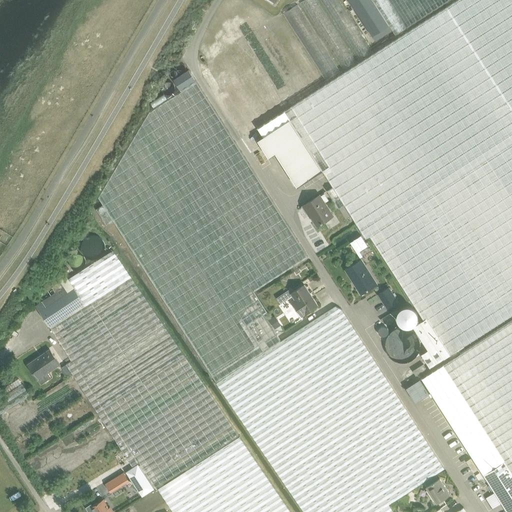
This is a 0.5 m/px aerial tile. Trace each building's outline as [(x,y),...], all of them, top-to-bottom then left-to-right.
[(289,119),(322,170),(326,177),(332,187),(344,205),(365,238),(368,236),(423,322),(413,328),(428,351),(421,356),(431,370),(444,362),(511,317),(511,0),(457,0),(386,45),(283,111),(289,119)] [(342,70),(355,61),(315,0),(304,0),(299,4),(342,70)] [(319,0),(357,60),(371,51),(338,0),(319,0)] [(347,0),(375,42),(392,31),(372,0),(347,0)] [(372,0),(392,31),(395,35),(449,0),(372,0)] [(325,80),(339,71),(296,5),(282,14),(325,80)] [(172,79),(180,91),(195,81),(188,70),(172,79)] [(103,204),(97,209),(106,224),(113,220),(215,381),(234,369),(279,339),(275,333),(274,331),(268,322),(262,314),(267,311),(253,290),(307,256),(291,230),(234,142),(195,81),(180,91),(167,99),(153,107),(150,110),(109,178),(98,197),(103,204)] [(263,136),(257,140),(268,157),(268,158),(275,153),(289,175),(292,176),(296,183),(305,181),(322,170),(289,119),(263,136)] [(338,208),(344,205),(332,187),(327,190),(338,208)] [(316,226),(332,216),(319,195),(304,205),(312,218),(311,218),(316,226)] [(104,250),(104,247),(104,245),(103,242),(102,240),(100,238),(98,237),(95,236),(93,236),(90,236),(87,237),(85,238),(83,240),(82,242),(81,245),(81,247),(81,250),(82,252),(83,254),(85,256),(87,258),(90,259),(93,259),(95,259),(98,258),(100,256),(102,254),(103,252),(104,250)] [(360,236),(350,242),(356,253),(367,246),(360,236)] [(74,288),(84,303),(129,275),(113,251),(68,279),(74,288)] [(69,262),(70,266),(73,269),(76,270),(80,269),(83,267),(85,264),(86,261),(84,257),(82,255),(78,253),(75,254),(71,256),(70,259),(69,262)] [(360,295),(377,284),(361,260),(345,270),(354,285),(353,285),(360,295)] [(465,511),(463,507),(454,511),(442,511),(440,509),(434,511),(393,511),(389,504),(423,482),(434,475),(444,469),(417,428),(400,400),(365,346),(341,310),(334,307),(283,340),(216,383),(228,400),(270,463),(303,511),(290,511),(247,448),(219,408),(215,400),(172,339),(129,275),(84,303),(49,327),(71,361),(66,364),(69,369),(132,467),(139,462),(156,489),(157,487),(173,511),(465,511)] [(39,311),(49,327),(84,303),(74,288),(68,279),(67,280),(66,277),(60,281),(60,282),(51,288),(54,292),(35,305),(39,311)] [(301,316),(317,306),(304,285),(290,293),(295,300),(292,302),(301,316)] [(389,288),(377,295),(386,309),(398,302),(389,288)] [(401,324),(405,326),(410,326),(414,324),(417,320),(417,315),(416,311),(413,307),(408,306),(404,306),(400,308),(397,312),(396,317),(398,321),(401,324)] [(27,307),(20,316),(23,319),(31,310),(27,307)] [(274,316),(268,320),(274,329),(280,325),(274,316)] [(387,327),(390,328),(393,328),(396,326),(396,323),(395,320),(393,318),(389,319),(387,321),(386,324),(387,327)] [(511,320),(422,378),(436,400),(483,474),(503,460),(511,473),(511,320)] [(380,335),(382,336),(385,335),(387,333),(388,330),(386,328),(384,327),(381,327),(379,329),(378,332),(380,335)] [(420,348),(420,344),(420,341),(419,338),(417,335),(415,332),(413,330),(410,329),(407,328),(404,327),(400,327),(397,328),(394,329),(391,331),(389,334),(387,337),(386,340),(386,343),(386,346),(386,349),(387,352),(389,355),(391,358),(394,359),(397,361),(400,362),(404,362),(407,361),(410,360),(413,359),(415,356),(417,354),(419,351),(420,348)] [(27,364),(37,380),(41,384),(50,378),(47,373),(59,365),(49,350),(38,358),(38,357),(27,364)] [(423,364),(412,371),(416,376),(426,369),(423,364)] [(0,397),(1,398),(0,398),(0,414),(29,395),(18,379),(0,390),(0,397)] [(420,379),(405,388),(414,402),(429,393),(420,379)] [(470,458),(466,461),(473,472),(477,470),(470,458)] [(511,511),(511,473),(504,461),(483,474),(506,511),(511,511)] [(138,464),(125,472),(142,497),(154,489),(138,464)] [(123,472),(105,483),(110,493),(129,481),(123,472)] [(437,479),(434,475),(423,482),(436,503),(449,495),(439,478),(437,479)] [(91,504),(85,507),(87,511),(112,511),(109,507),(108,508),(103,500),(92,506),(91,504)]
